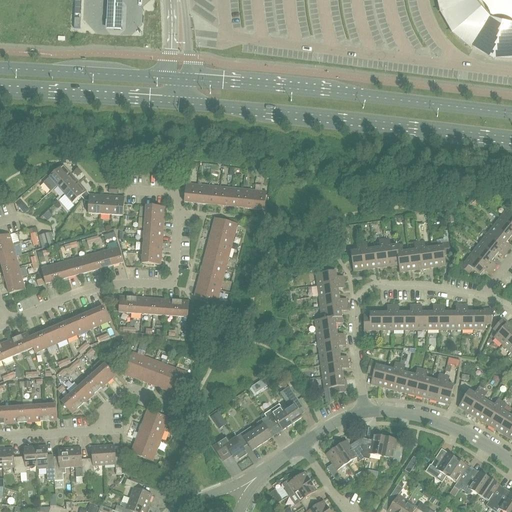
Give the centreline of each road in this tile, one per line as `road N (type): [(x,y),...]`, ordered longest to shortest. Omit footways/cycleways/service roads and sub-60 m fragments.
road 1 (primary): [(175,103),(511,137)]
road 2 (primary): [(511,113),(187,79)]
road 3 (residential): [(3,322),(119,283),(175,286),(183,212)]
road 4 (residential): [(365,411),(353,333),(364,289),(429,286),(480,296)]
road 5 (residential): [(0,436),(106,429),(106,405),(129,387),(177,405)]
road 6 (primary): [(0,92),(175,103)]
road 7 (primary): [(170,78),(0,68)]
road 8 (residential): [(365,411),(431,419),(511,463)]
